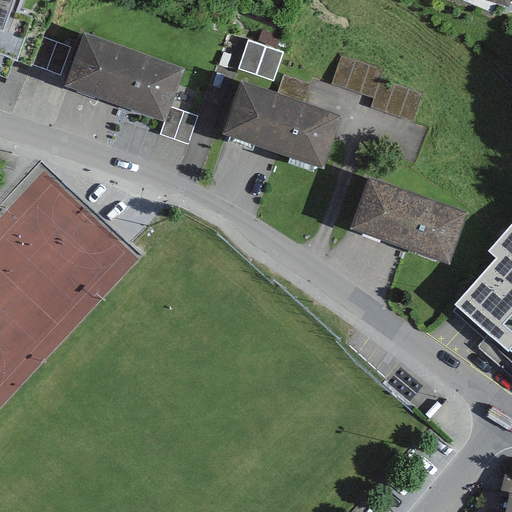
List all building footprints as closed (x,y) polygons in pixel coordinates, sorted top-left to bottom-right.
[(19,0),(0,0),(0,61),(16,67),(33,19),(15,12),(19,0)] [(181,73),(81,36),(63,85),(163,121),(181,73)] [(249,39),(238,68),(274,81),(284,51),(249,39)] [(340,113),(235,80),(218,134),(323,167),(340,113)] [(167,123),(192,132),(201,109),(176,100),(167,123)] [(463,211),(362,179),(345,229),(447,262),(463,211)] [(511,221),(485,248),(496,258),(454,305),(511,356),(511,221)] [(511,511),(511,474),(503,473),(494,511),(511,511)]
